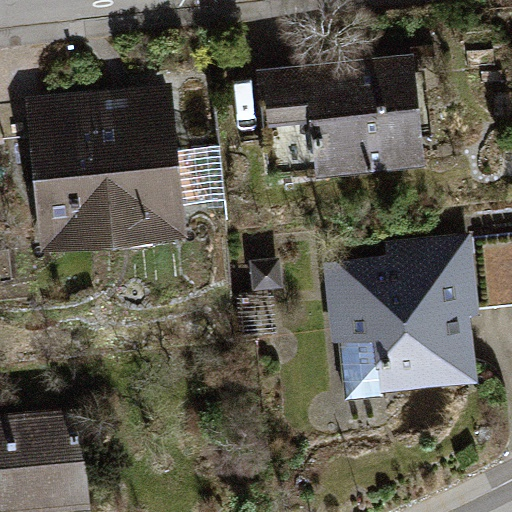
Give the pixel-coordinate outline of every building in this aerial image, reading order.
[(413,59),(259,76),(266,136),(271,135),(276,175),(423,159),(413,59)] [(136,120),(39,129),(47,215),(71,213),(73,234),(115,230),(114,219),(153,215),(152,204),(225,197),(220,144),(170,148),(167,117),(161,117),(159,88),(134,90),(136,120)] [(511,302),(511,232),(472,237),(480,306),(511,302)] [(377,265),(348,268),(349,284),(347,285),(348,300),(343,300),(347,336),(340,336),(346,397),(383,393),(381,369),(465,361),(459,308),(475,306),(470,258),(411,264),(411,268),(378,271),(377,265)] [(276,261),(256,263),(258,283),(278,282),(276,261)] [(78,411),(0,417),(0,495),(85,488),(78,411)]
